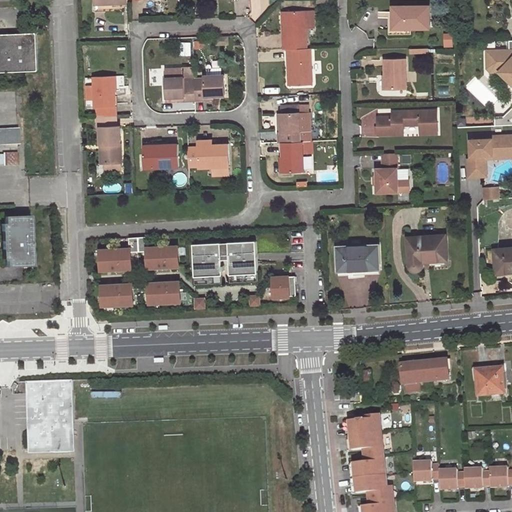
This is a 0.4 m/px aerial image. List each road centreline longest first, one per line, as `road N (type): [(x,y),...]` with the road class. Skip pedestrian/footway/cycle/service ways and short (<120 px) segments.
road 1 (residential): [(252,116),(248,26),(136,30),(141,122)]
road 2 (residential): [(259,205),(350,200),(343,31)]
road 3 (residential): [(65,0),(75,231)]
road 4 (unclassified): [(80,347),(307,340)]
road 5 (unclassified): [(307,340),(511,322)]
road 6 (residential): [(75,231),(249,222),(259,205)]
road 7 (unclassified): [(307,340),(324,511)]
